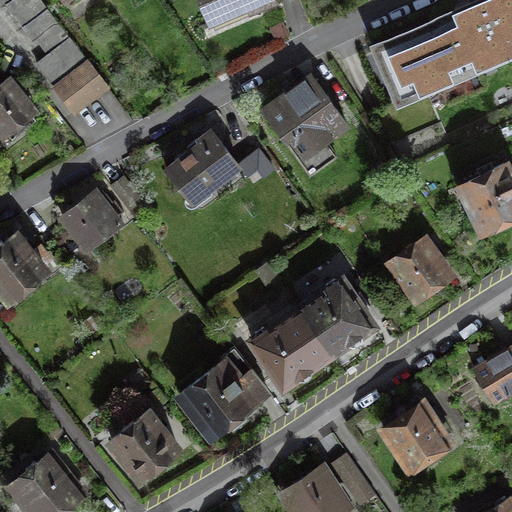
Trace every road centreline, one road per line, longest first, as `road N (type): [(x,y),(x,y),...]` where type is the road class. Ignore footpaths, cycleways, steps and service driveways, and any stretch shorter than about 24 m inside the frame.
road 1 (residential): [(0,210),(406,0)]
road 2 (residential): [(511,283),(164,511)]
